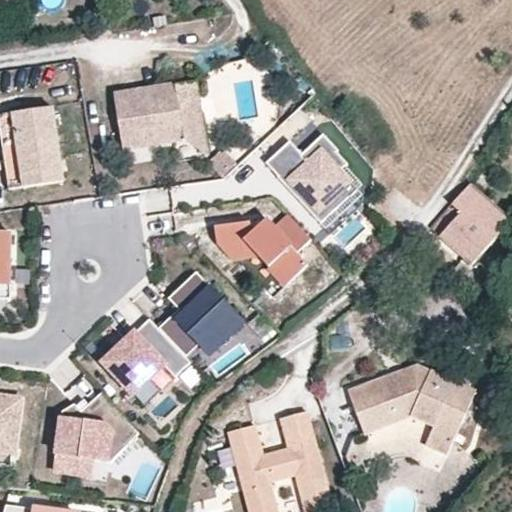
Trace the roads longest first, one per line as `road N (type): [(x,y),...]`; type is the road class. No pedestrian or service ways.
road 1 (residential): [(275,344),(351,295),(396,249),(511,93)]
road 2 (unknown): [(0,60),(99,46),(224,47),(239,26),(232,0)]
road 3 (residential): [(75,297),(103,297),(119,265),(101,241),(71,244)]
